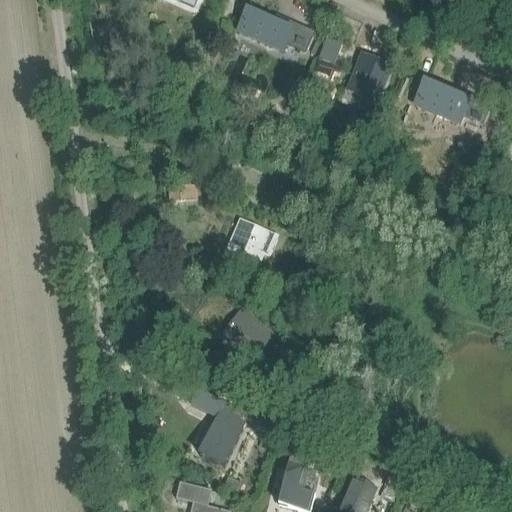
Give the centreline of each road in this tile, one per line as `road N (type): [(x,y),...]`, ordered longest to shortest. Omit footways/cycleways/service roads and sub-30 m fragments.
road 1 (residential): [(125,511),(55,0)]
road 2 (residential): [(318,0),(511,87)]
